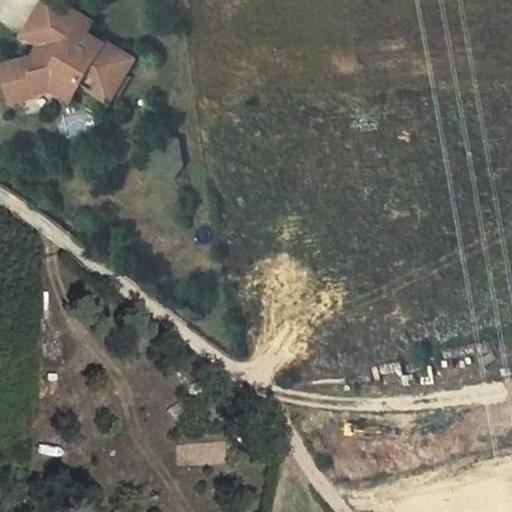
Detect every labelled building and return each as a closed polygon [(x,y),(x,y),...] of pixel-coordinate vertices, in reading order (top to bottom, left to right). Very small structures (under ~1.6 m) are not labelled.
[(41,0),(22,0),(10,15),(31,33),(11,56),(6,51),(0,52),(0,72),(5,72),(8,86),(20,83),(37,96),(49,82),(58,72),(68,80),(62,86),(78,99),(80,98),(93,81),(105,67),(79,45),(78,47),(62,34),(52,26),(60,16),(41,0)] [(6,51),(11,56),(31,33),(10,15),(0,27),(16,40),(6,51)] [(60,16),(52,26),(62,34),(70,25),(60,16)] [(0,72),(0,90),(9,89),(8,86),(5,72),(0,72)] [(58,72),(49,82),(75,103),(78,99),(62,86),(68,80),(58,72)] [(93,81),(80,98),(84,101),(98,86),(93,81)] [(226,464),(226,445),(180,445),(180,464),(226,464)] [(116,511),(118,506),(99,502),(96,511),(116,511)]
